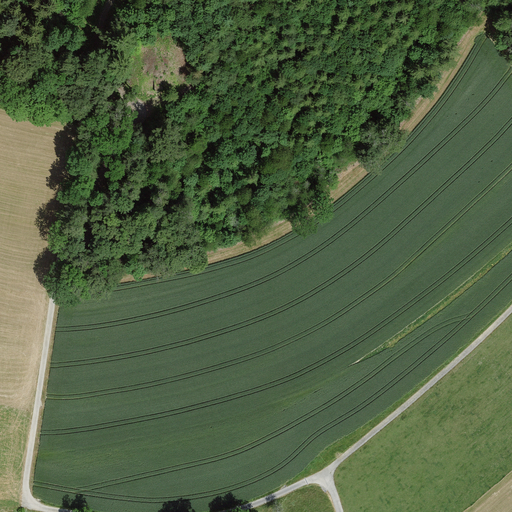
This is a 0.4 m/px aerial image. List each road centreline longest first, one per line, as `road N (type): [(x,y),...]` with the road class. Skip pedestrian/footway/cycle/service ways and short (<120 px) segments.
road 1 (track): [(55,511),(25,500),(55,285),(91,242),(102,179),(142,111),(102,86),(93,54),(121,0)]
road 2 (track): [(511,307),(325,475)]
road 3 (track): [(265,0),(186,96),(142,111)]
road 4 (track): [(338,511),(325,475),(228,511)]
